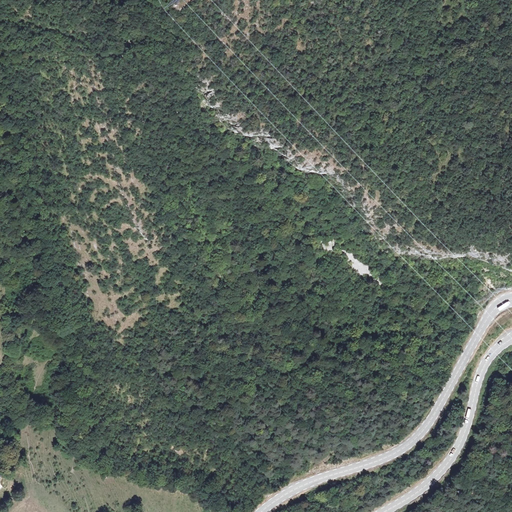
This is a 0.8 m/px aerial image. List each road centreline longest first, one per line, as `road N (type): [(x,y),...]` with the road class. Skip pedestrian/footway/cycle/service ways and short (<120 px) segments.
road 1 (secondary): [(511,300),(488,316),(416,437),(397,452),(310,481),(260,511)]
road 2 (track): [(128,0),(188,40),(147,35),(115,54),(0,19)]
road 3 (secondary): [(385,511),(420,489),(460,443),(480,373),(511,339)]
